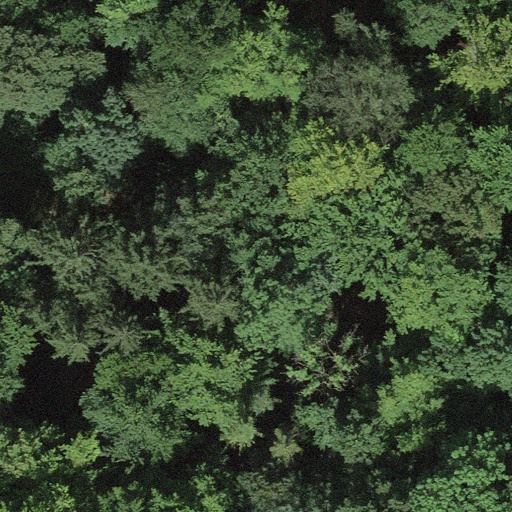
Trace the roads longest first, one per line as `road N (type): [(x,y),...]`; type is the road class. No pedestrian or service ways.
road 1 (track): [(0,183),(86,118),(162,107),(308,117),(469,146),(511,162)]
road 2 (track): [(511,426),(323,511)]
